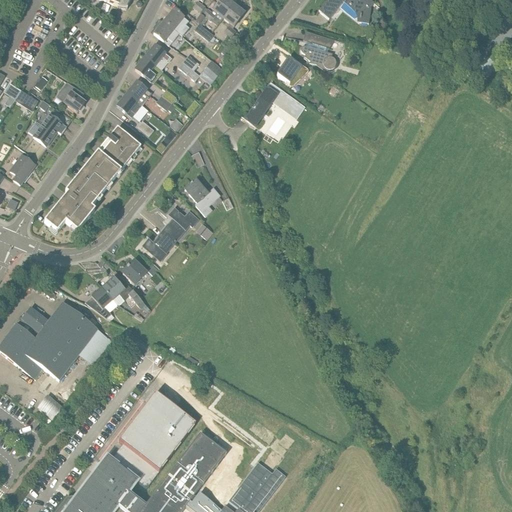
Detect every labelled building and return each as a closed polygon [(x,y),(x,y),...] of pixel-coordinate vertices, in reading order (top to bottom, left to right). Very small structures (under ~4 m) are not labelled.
[(12,0),(11,0),(3,0),(0,6),(0,11),(4,14),(12,0)] [(217,27),(223,20),(233,7),(224,0),(221,0),(211,13),(205,9),(201,15),(205,18),(199,25),(199,26),(202,28),(208,20),(217,27)] [(367,0),(328,0),(319,13),(329,21),(344,1),(361,14),(359,23),(369,24),(371,11),(369,9),(373,4),(367,0)] [(197,12),(201,6),(197,3),(193,9),(197,12)] [(201,15),(205,9),(201,6),(197,12),(201,15)] [(223,20),(233,28),(244,15),(233,7),(223,20)] [(185,25),(188,22),(173,10),(163,23),(178,35),(181,37),(188,28),(185,26),(185,25)] [(201,15),(195,22),(199,25),(205,18),(201,15)] [(172,43),(178,35),(163,23),(153,35),(167,47),(171,42),(172,43)] [(194,32),(208,42),(213,36),(202,28),(199,26),(194,32)] [(334,42),(314,37),(305,34),(302,43),(310,45),(309,49),(304,48),(303,48),(302,48),(302,49),(301,49),(301,50),(300,50),(300,51),(300,52),(300,53),(301,53),(301,54),(302,54),(305,56),(304,58),(311,63),(309,64),(315,66),(327,73),(327,72),(330,72),(332,72),(334,71),(336,69),(337,68),(337,66),(337,64),(337,62),(336,61),(335,59),(334,58),(333,57),(332,57),(332,55),(328,54),(329,50),(334,42)] [(155,47),(145,59),(155,68),(156,68),(161,72),(168,64),(167,63),(170,59),(155,47)] [(226,47),(221,54),(229,60),(234,53),(226,47)] [(484,56),(470,76),(485,85),(498,66),(484,56)] [(183,64),(191,71),(191,70),(193,72),(199,66),(188,57),(183,64)] [(145,59),(134,72),(145,80),(150,84),(154,80),(156,82),(163,73),(161,72),(156,68),(155,68),(145,59)] [(288,59),(276,76),(285,82),(289,85),(295,77),(300,81),(307,74),(308,73),(308,72),(308,71),(307,71),(307,70),(302,67),(301,68),(288,59)] [(211,62),(202,74),(213,82),(222,71),(211,62)] [(187,76),(191,71),(183,64),(178,69),(187,76)] [(193,73),(189,78),(194,82),(198,78),(193,73)] [(213,82),(202,74),(199,77),(210,85),(213,82)] [(34,88),(40,92),(44,87),(38,83),(34,88)] [(136,83),(126,95),(136,103),(141,108),(148,100),(148,99),(151,95),(146,91),(136,83)] [(64,88),(59,95),(66,100),(63,104),(69,109),(77,114),(85,104),(79,100),(71,94),(74,89),(71,87),(67,84),(64,88)] [(5,93),(16,100),(21,92),(10,85),(5,93)] [(252,111),(245,121),(246,122),(250,124),(255,128),(271,104),(272,103),(277,96),(280,92),(279,91),(270,85),(270,86),(267,89),(255,107),(255,106),(252,111)] [(161,97),(171,105),(176,99),(166,91),(161,97)] [(16,100),(15,102),(22,106),(24,103),(34,109),(38,103),(28,97),(21,92),(16,100)] [(135,116),(142,108),(126,95),(116,108),(126,116),(132,120),(135,116)] [(171,106),(171,105),(161,97),(156,104),(166,112),(167,111),(171,106)] [(39,109),(44,113),(48,107),(42,103),(38,108),(39,109)] [(33,137),(32,138),(46,148),(57,134),(60,137),(66,129),(50,116),(41,127),(33,137)] [(137,129),(149,139),(154,132),(142,123),(137,129)] [(61,202),(44,224),(57,234),(65,224),(77,234),(94,212),(93,211),(142,151),(117,130),(65,194),(68,196),(62,203),(61,202)] [(160,143),(156,149),(160,153),(165,147),(160,143)] [(198,154),(191,157),(197,169),(204,165),(198,154)] [(29,175),(28,174),(30,172),(34,167),(21,157),(10,172),(17,177),(13,182),(20,187),(29,175)] [(190,186),(185,191),(196,204),(206,195),(195,182),(192,185),(191,184),(190,186)] [(208,207),(219,198),(213,190),(207,195),(196,205),(194,206),(200,214),(201,213),(205,218),(212,212),(208,207)] [(227,211),(233,208),(228,199),(222,202),(227,211)] [(167,227),(163,233),(175,243),(189,227),(192,229),(199,221),(189,213),(184,218),(182,216),(174,210),(168,217),(169,218),(164,224),(167,227)] [(202,226),(197,231),(204,237),(203,238),(207,242),(213,234),(202,226)] [(148,241),(142,248),(150,254),(160,263),(167,256),(166,255),(175,243),(163,233),(160,236),(161,237),(154,246),(153,245),(151,243),(148,241)] [(104,272),(109,267),(102,260),(97,265),(104,272)] [(147,274),(141,268),(133,261),(126,269),(127,270),(122,275),(134,287),(147,274)] [(149,266),(150,268),(156,273),(159,270),(151,263),(149,266)] [(156,273),(150,268),(147,271),(152,277),(156,273)] [(113,280),(102,290),(113,302),(119,296),(124,302),(129,298),(127,296),(132,292),(129,288),(124,292),(113,280)] [(51,300),(54,296),(44,288),(41,292),(51,300)] [(93,301),(87,307),(106,321),(111,316),(109,314),(105,309),(113,302),(102,290),(91,299),(93,301)] [(132,292),(127,296),(129,298),(135,306),(137,304),(140,301),(132,292)] [(30,310),(0,348),(0,354),(1,355),(35,381),(43,371),(59,383),(78,357),(97,331),(62,304),(47,324),(30,310)] [(142,323),(143,321),(136,314),(133,317),(142,323)] [(114,446),(122,451),(112,464),(106,459),(74,501),(67,502),(59,511),(259,511),(267,502),(252,491),(245,501),(236,495),(223,511),(216,511),(197,498),(196,499),(194,497),(226,455),(200,435),(145,507),(144,507),(128,494),(134,486),(139,490),(186,429),(149,401),(114,446)]
